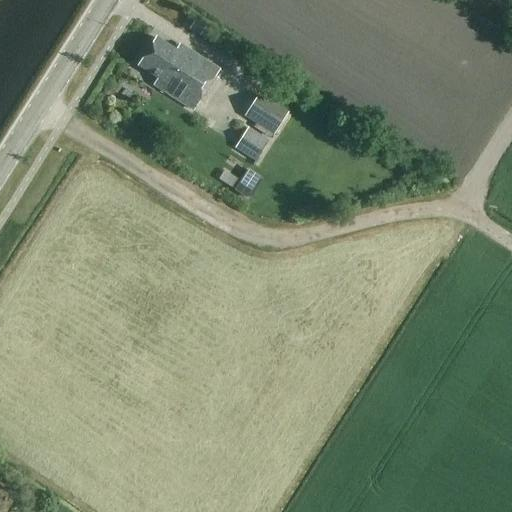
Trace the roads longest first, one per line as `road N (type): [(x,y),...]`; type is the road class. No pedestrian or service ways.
road 1 (track): [(40,104),(256,235),(457,207),(511,242)]
road 2 (unclassified): [(0,168),(106,0)]
